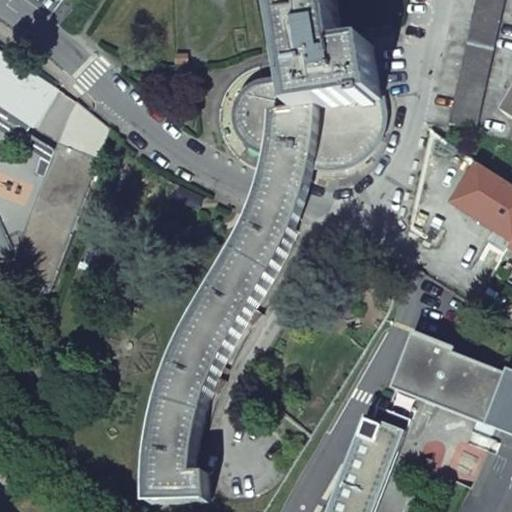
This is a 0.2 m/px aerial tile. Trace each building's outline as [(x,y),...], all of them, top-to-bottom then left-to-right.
[(286,0),(300,77),(306,114),(323,111),(382,101),(375,60),(373,49),(344,53),(335,0),(286,0)] [(479,0),(451,126),(477,131),(506,0),(479,0)] [(0,256),(12,250),(0,223),(0,105),(35,128),(60,91),(0,51),(0,256)] [(266,158),(271,158),(277,158),(279,144),(280,130),(281,117),(306,114),(300,77),(293,77),(276,78),(257,83),(249,88),(244,93),(238,103),(236,108),(235,111),(235,123),(239,136),(247,146),(253,151),(260,156),(266,158)] [(319,149),(316,169),(319,170),(323,171),(329,172),(339,171),(352,168),(360,164),(365,161),(370,155),(378,148),(384,136),(387,122),(387,101),(382,101),(323,111),(322,130),(319,149)] [(70,116),(10,274),(50,290),(111,131),(78,102),(70,116)] [(155,485),(155,502),(210,500),(209,478),(196,477),(198,466),(205,467),(208,456),(204,455),(199,454),(204,423),(212,398),(214,391),(220,394),(227,383),(223,381),(219,380),(226,363),(238,341),(249,322),(254,326),(263,316),(259,313),(255,311),(283,262),(293,242),(303,217),(308,198),(316,169),(319,149),(322,130),(323,111),(306,114),(281,117),(280,130),(279,144),(277,158),(270,184),(269,190),(254,231),(244,249),(209,309),(187,349),(173,382),(168,400),(162,424),(157,448),(155,466),(155,485)] [(511,186),(480,167),(456,205),(511,238),(511,186)] [(418,336),(398,386),(479,418),(477,423),(493,429),(495,424),(511,430),(511,371),(510,371),(508,375),(455,355),(457,351),(437,343),(418,336)] [(373,426),(407,438),(413,422),(380,410),(373,426)] [(370,425),(335,511),(378,511),(407,438),(373,426),(370,425)]
